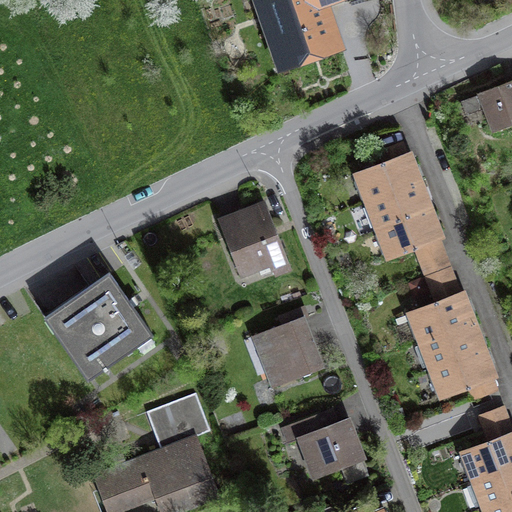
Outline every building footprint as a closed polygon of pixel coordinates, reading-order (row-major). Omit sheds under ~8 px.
[(257,0),(282,70),(349,47),(334,2),(339,0),(257,0)] [(511,82),(481,92),(494,133),(511,127),(511,82)] [(367,204),(426,182),(414,150),(355,172),(367,204)] [(367,204),(377,232),(436,210),(426,182),(367,204)] [(267,201),(219,218),(241,277),(264,268),(269,280),(293,271),(267,201)] [(436,210),(377,232),(387,259),(446,238),(436,210)] [(49,316),(91,379),(153,338),(111,275),(49,316)] [(418,340),(477,318),(466,290),(408,313),(418,340)] [(308,318),(254,337),(273,390),(327,371),(308,318)] [(418,340),(430,371),(489,348),(477,318),(418,340)] [(489,348),(430,371),(441,399),(500,377),(489,348)] [(162,450),(95,475),(109,511),(154,495),(159,511),(180,511),(219,498),(197,438),(209,434),(195,397),(149,414),(162,450)] [(488,438),(511,429),(511,416),(507,402),(479,412),(488,438)] [(354,417),(299,437),(314,477),(368,458),(354,417)] [(474,483),(511,467),(511,432),(462,452),(474,483)] [(485,511),(511,500),(511,467),(474,483),(485,511)] [(511,511),(511,500),(485,511),(511,511)]
